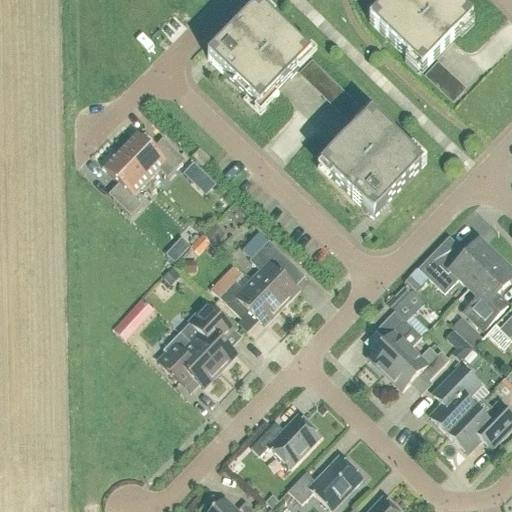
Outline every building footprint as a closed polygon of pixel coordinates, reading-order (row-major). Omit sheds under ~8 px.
[(394,0),(369,26),(421,77),(472,25),(446,0),(394,0)] [(258,10),(207,63),(260,114),(310,61),(258,10)] [(423,170),(371,120),(320,172),(372,223),(423,170)] [(157,158),(135,137),(118,154),(149,184),(158,174),(167,182),(185,164),(167,147),(157,158)] [(192,161),(202,171),(210,163),(199,153),(192,161)] [(133,200),(149,184),(118,154),(101,171),(123,193),(113,203),(130,220),(142,209),(133,200)] [(183,177),(192,187),(202,177),(192,167),(183,177)] [(214,228),(204,238),(213,248),(224,238),(214,228)] [(261,276),(252,285),(281,313),(298,296),(294,292),(305,281),(268,245),(268,246),(259,237),(242,254),(251,263),(249,265),(261,276)] [(209,247),(201,239),(191,250),(200,258),(209,247)] [(458,284),(468,294),(496,265),(479,248),(458,270),(447,259),(425,280),(444,298),(458,284)] [(172,252),(165,259),(174,267),(180,260),(172,252)] [(182,265),(182,276),(196,276),(196,265),(182,265)] [(511,282),(511,280),(496,265),(468,294),(478,303),(464,318),(483,336),(504,314),(493,303),(511,282)] [(210,294),(219,303),(241,325),(249,316),(264,331),(281,313),(252,285),(243,294),(235,286),(242,280),(232,271),(210,294)] [(172,273),(163,281),(170,289),(179,281),(172,273)] [(385,307),(392,314),(409,297),(403,291),(395,300),(393,299),(386,307),(385,307)] [(124,343),(152,313),(142,304),(114,334),(124,343)] [(179,337),(191,348),(220,377),(237,359),(222,345),(230,336),(205,311),(179,337)] [(368,363),(385,380),(410,354),(422,342),(395,316),(376,335),(386,344),(368,363)] [(511,320),(499,334),(511,346),(511,320)] [(453,335),(445,343),(456,354),(451,359),(459,367),(472,353),(453,335)] [(203,394),(220,377),(191,348),(182,357),(174,350),(158,367),(180,388),(188,379),(203,394)] [(410,354),(385,380),(402,397),(421,378),(429,386),(449,365),(440,357),(437,360),(429,353),(419,363),(410,354)] [(477,359),(472,354),(463,363),(469,368),(477,359)] [(430,423),(448,441),(475,413),(468,406),(479,395),(468,385),(458,374),(441,392),(451,401),(430,423)] [(511,431),(511,421),(504,414),(499,419),(492,412),(483,404),(475,413),(448,441),(467,459),(481,445),(488,437),(498,447),(511,431)] [(319,443),(297,422),(284,436),(275,427),(250,453),(259,462),(269,452),(290,473),(319,443)] [(313,498),(327,511),(335,511),(362,484),(339,462),(315,487),(306,478),(288,496),(302,510),(313,498)] [(271,511),(277,506),(272,500),(266,507),(271,511)] [(215,511),(249,511),(245,508),(241,511),(232,511),(224,503),(215,511)]
